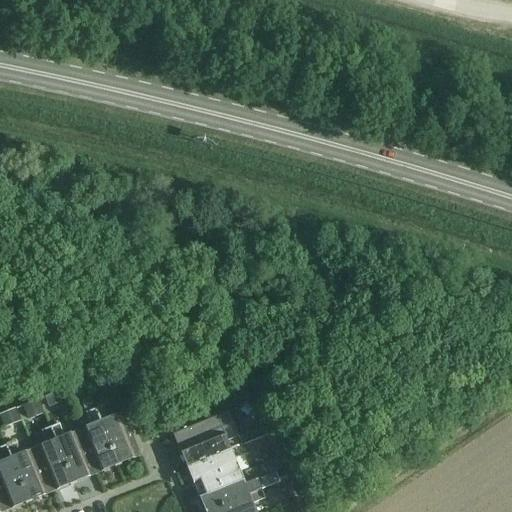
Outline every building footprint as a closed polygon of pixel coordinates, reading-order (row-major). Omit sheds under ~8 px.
[(118,467),(94,411),(87,392),(78,396),(81,402),(82,402),(87,414),(86,415),(92,428),(78,434),(95,476),(118,467)] [(140,458),(136,446),(123,416),(109,421),(103,407),(94,411),(118,467),(140,458)] [(182,445),(177,447),(186,470),(243,447),(252,443),(268,436),(264,428),(239,438),(225,444),(219,430),(214,419),(178,434),(182,445)] [(58,426),(50,429),(73,486),(95,476),(78,434),(64,440),(58,426)] [(51,495),(73,486),(50,429),(41,433),(47,447),(33,452),(51,495)] [(243,447),(186,470),(196,492),(238,475),(232,461),(255,452),(252,443),(243,447)] [(28,504),(51,495),(33,452),(20,458),(14,444),(5,448),(28,504)] [(0,498),(5,511),(8,511),(28,504),(5,448),(0,449),(0,459),(2,465),(0,466),(0,498)] [(291,477),(303,473),(297,459),(285,463),(291,477)] [(238,475),(196,492),(203,511),(210,511),(261,491),(257,483),(243,489),(238,475)] [(286,481),(277,485),(282,497),(291,494),(286,481)] [(261,491),(210,511),(252,511),(250,506),(264,500),(261,491)]
